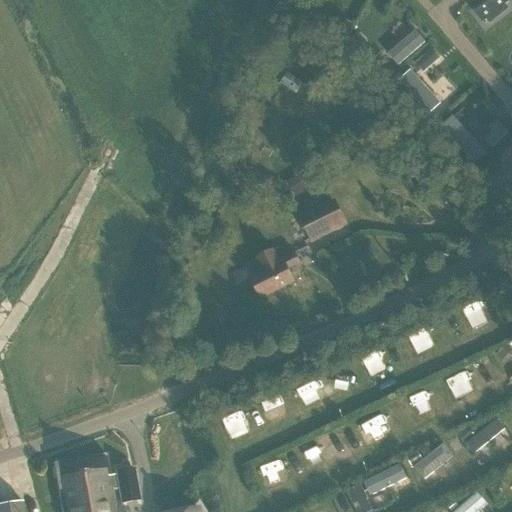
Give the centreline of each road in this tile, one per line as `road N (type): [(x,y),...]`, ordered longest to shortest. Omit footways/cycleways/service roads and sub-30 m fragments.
road 1 (unclassified): [(511,240),(319,336),(0,458)]
road 2 (unknown): [(232,511),(232,471),(243,442),(508,327)]
